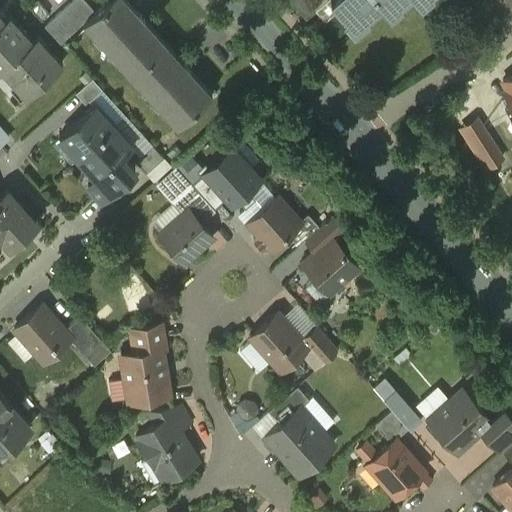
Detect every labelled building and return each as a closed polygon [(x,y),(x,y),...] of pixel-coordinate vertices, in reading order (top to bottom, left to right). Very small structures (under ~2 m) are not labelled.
[(87,0),(70,0),(45,24),(61,41),(84,21),(96,10),(87,0)] [(212,92),(128,0),(106,0),(96,10),(84,21),(177,123),(212,92)] [(316,9),(307,0),(290,0),(306,18),(307,18),(306,16),(314,9),(315,10),(316,9)] [(307,0),(316,9),(326,0),(307,0)] [(333,0),(354,23),(380,1),(388,10),(398,0),(333,0)] [(5,17),(0,21),(0,67),(1,67),(33,38),(10,12),(5,17)] [(33,38),(1,67),(26,94),(63,61),(37,33),(33,38)] [(511,74),(503,79),(508,88),(505,90),(511,102),(511,112),(510,113),(511,114),(511,115),(511,74)] [(93,76),(76,91),(86,101),(102,87),(93,76)] [(94,102),(59,133),(60,134),(62,132),(81,152),(77,155),(77,156),(114,123),(94,102)] [(114,123),(77,156),(78,156),(82,153),(98,172),(96,174),(97,174),(88,182),(101,198),(135,167),(122,152),(132,143),(114,123)] [(483,126),(466,137),(486,168),(503,157),(483,126)] [(152,142),(134,158),(146,171),(164,155),(152,142)] [(224,197),(191,159),(180,168),(193,182),(214,206),(224,197)] [(214,206),(193,182),(172,200),(182,212),(189,206),(202,221),(216,208),(214,206)] [(37,221),(7,188),(0,194),(0,232),(10,244),(37,221)] [(278,194),(248,220),(271,247),(288,232),(301,220),(301,219),(278,194)] [(182,212),(160,232),(185,259),(213,234),(202,221),(189,206),(182,212)] [(308,212),(301,219),(301,220),(288,232),(299,244),(319,225),(308,212)] [(329,291),(360,265),(334,234),(303,260),(329,291)] [(65,327),(42,302),(15,326),(44,359),(70,336),(71,335),(65,327)] [(278,310),(251,335),(281,368),(307,345),(308,344),(302,336),(278,310)] [(102,339),(80,314),(65,327),(71,335),(70,336),(86,354),(102,339)] [(162,322),(131,327),(134,344),(165,338),(162,322)] [(317,323),(302,336),(308,344),(307,345),(322,362),(339,347),(317,323)] [(165,338),(134,344),(135,350),(122,353),(129,399),(169,393),(162,348),(166,347),(165,338)] [(298,384),(269,409),(280,421),(300,404),(301,405),(310,398),(298,384)] [(463,385),(427,416),(457,450),(482,427),(492,418),(492,417),(463,385)] [(0,446),(8,440),(10,443),(30,426),(9,402),(10,402),(0,391),(0,446)] [(180,403),(148,408),(156,422),(166,438),(180,429),(191,422),(180,403)] [(301,405),(300,404),(280,421),(265,434),(300,473),(334,442),(301,405)] [(511,412),(505,405),(492,417),(492,418),(482,427),(501,449),(511,439),(511,412)] [(392,407),(375,422),(391,440),(396,435),(397,436),(409,426),(392,407)] [(180,429),(166,438),(156,422),(136,434),(163,479),(198,457),(180,429)] [(391,440),(367,461),(396,494),(425,468),(397,436),(396,435),(391,440)] [(511,439),(501,449),(511,461),(511,439)] [(511,466),(493,483),(511,504),(511,466)]
